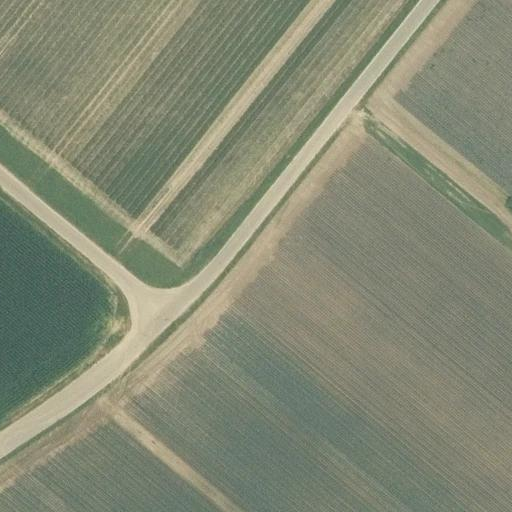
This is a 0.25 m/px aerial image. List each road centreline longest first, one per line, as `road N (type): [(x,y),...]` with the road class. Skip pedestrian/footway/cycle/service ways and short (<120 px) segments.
road 1 (unclassified): [(165,321),(431,0)]
road 2 (unclassified): [(165,321),(0,183)]
road 3 (track): [(511,242),(344,108)]
road 4 (unclassified): [(165,321),(0,436)]
